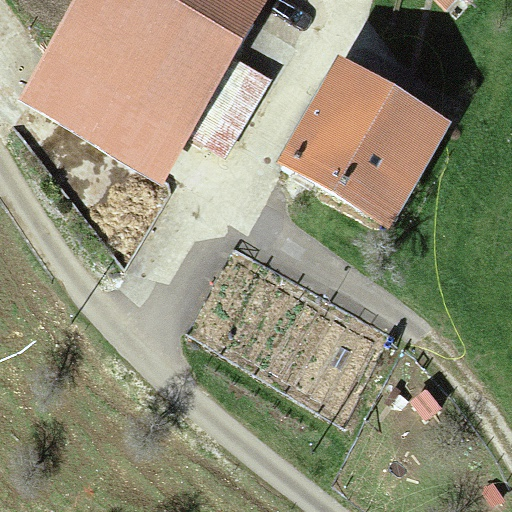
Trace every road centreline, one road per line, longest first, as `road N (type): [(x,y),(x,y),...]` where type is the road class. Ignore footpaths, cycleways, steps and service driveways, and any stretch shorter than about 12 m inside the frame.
road 1 (track): [(0,117),(225,218),(348,0)]
road 2 (track): [(0,168),(117,333),(327,511)]
road 3 (track): [(511,457),(457,370),(424,335),(364,290),(225,218)]
